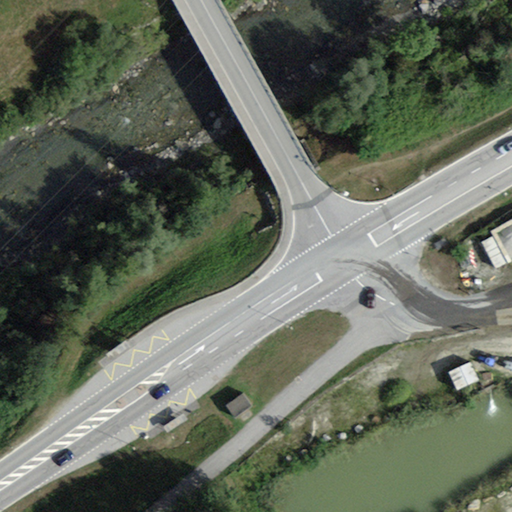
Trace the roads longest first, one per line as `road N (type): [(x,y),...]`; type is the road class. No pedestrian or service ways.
road 1 (secondary): [(345,257),(0,486)]
road 2 (tertiary): [(345,257),(200,0)]
road 3 (secondary): [(511,159),(345,257)]
